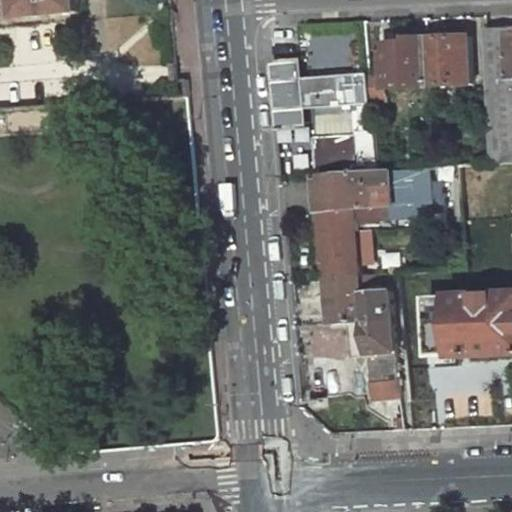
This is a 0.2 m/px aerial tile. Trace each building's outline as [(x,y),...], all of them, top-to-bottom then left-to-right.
[(79,0),(16,0),(19,18),(81,13),(79,0)] [(511,29),(489,30),(495,164),(511,162),(511,29)] [(430,38),(432,86),(474,84),(472,37),(453,38),(453,31),(453,30),(430,31),(430,38)] [(402,43),(385,44),(387,88),(432,86),(430,38),(411,39),(410,39),(410,43),(402,43)] [(303,80),(302,61),(274,64),(280,133),(309,130),(306,111),(303,80)] [(372,103),(370,74),(303,80),(306,111),(372,103)] [(105,103),(90,104),(90,116),(106,115),(105,103)] [(322,177),(382,172),(379,135),(319,140),(322,177)] [(407,170),(394,171),(394,181),(408,180),(407,170)] [(361,226),(378,225),(378,222),(393,221),(392,206),(396,205),(394,181),(394,171),(382,172),(322,177),(325,217),(329,270),(330,283),(365,281),(364,277),(363,263),(361,232),(361,226)] [(329,270),(325,217),(317,217),(321,271),(329,270)] [(361,232),(363,263),(376,262),(373,231),(361,232)] [(431,290),(430,273),(403,275),(405,311),(422,310),(421,290),(431,290)] [(365,281),(365,291),(381,289),(380,276),(364,277),(365,281)] [(402,399),(394,293),(381,294),(381,289),(365,291),(365,281),(330,283),(333,326),(356,324),(358,354),(372,353),(372,355),(373,355),(376,401),(402,399)] [(511,354),(511,295),(433,301),(436,360),(511,354)]
